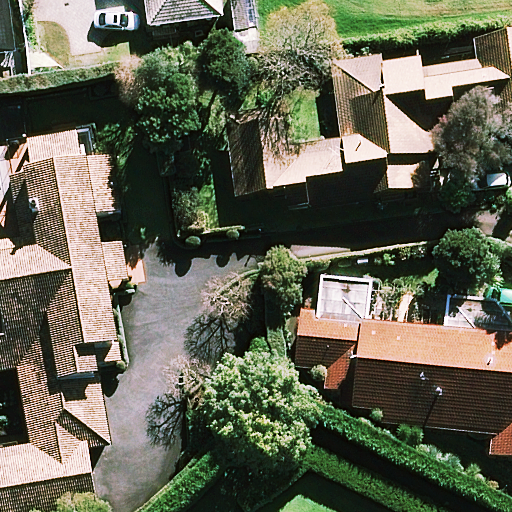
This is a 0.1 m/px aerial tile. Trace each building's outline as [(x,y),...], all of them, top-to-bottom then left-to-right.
[(0,0),(0,54),(13,53),(5,0),(0,0)] [(146,0),(150,27),(222,17),(219,0),(146,0)] [(511,31),(475,35),(477,62),(429,67),(428,54),(345,62),(347,83),(226,95),(236,198),(285,193),(287,209),(441,194),(438,163),(511,155),(511,146),(510,126),(511,125),(511,31)] [(114,156),(94,159),(14,172),(26,244),(0,248),(0,259),(7,304),(0,306),(0,372),(18,370),(29,441),(0,446),(0,511),(95,511),(85,450),(112,445),(96,346),(120,342),(110,282),(128,279),(122,243),(102,246),(98,216),(123,211),(114,156)] [(373,282),(322,277),(318,312),(301,310),(295,367),(325,370),(323,388),(343,391),(342,407),(383,411),(382,423),(493,435),(491,455),(511,456),(511,303),(444,296),(441,330),(368,322),(373,282)]
